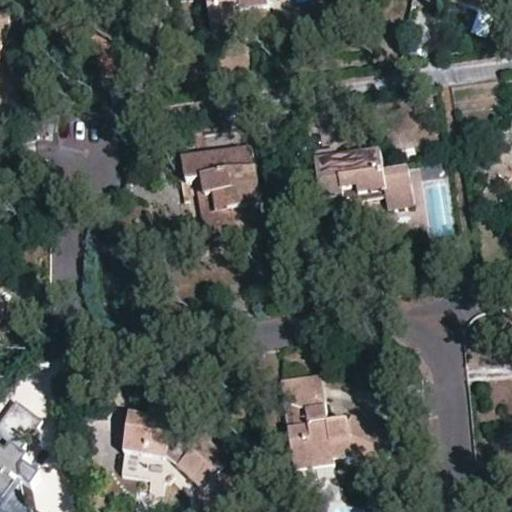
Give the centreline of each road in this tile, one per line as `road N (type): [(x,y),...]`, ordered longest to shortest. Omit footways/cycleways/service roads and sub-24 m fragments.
road 1 (residential): [(134,120),(103,128),(82,149),(74,314),(91,346),(129,355),(169,352),(434,304)]
road 2 (residential): [(434,304),(463,511)]
